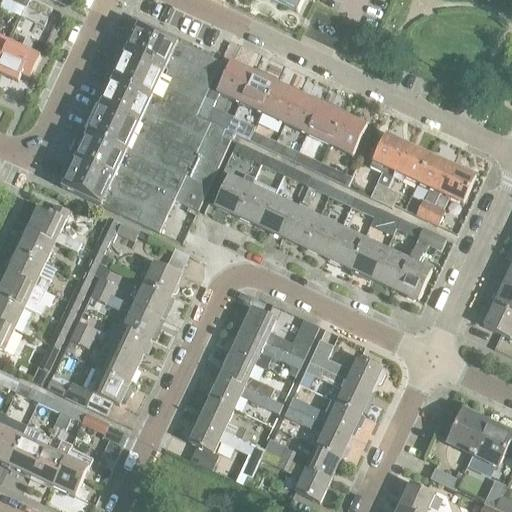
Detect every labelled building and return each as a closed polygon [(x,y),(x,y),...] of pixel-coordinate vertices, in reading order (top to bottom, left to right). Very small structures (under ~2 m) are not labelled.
[(5,0),(6,0),(26,10),(30,1),(28,0),(5,0)] [(269,0),(268,1),(298,15),(305,1),(314,5),(316,0),(269,0)] [(22,18),(45,28),(53,12),(30,1),(26,10),(22,18)] [(138,29),(126,53),(210,91),(221,66),(155,36),(156,34),(143,28),(142,31),(138,29)] [(0,66),(10,45),(0,40),(0,66)] [(41,60),(10,45),(0,66),(0,76),(18,85),(22,77),(31,81),(41,60)] [(126,53),(113,81),(190,118),(183,132),(228,153),(231,146),(222,142),(226,135),(220,132),(197,121),(206,99),(210,91),(126,53)] [(217,95),(240,106),(254,75),(231,65),(217,95)] [(240,106),(262,116),(277,86),(254,75),(240,106)] [(113,81),(101,108),(222,166),(228,153),(183,132),(190,118),(113,81)] [(262,116),(285,127),(299,96),(277,86),(262,116)] [(285,127),(307,138),(322,107),(299,96),(285,127)] [(197,121),(220,132),(225,122),(212,116),(218,105),(206,99),(197,121)] [(307,138),(330,148),(344,118),(322,107),(307,138)] [(101,108),(88,135),(186,182),(209,193),(222,166),(101,108)] [(344,118),(330,148),(353,159),(367,128),(344,118)] [(237,137),(250,143),(254,133),(241,127),(237,137)] [(250,143),(272,154),(277,144),(254,133),(250,143)] [(88,135),(75,162),(173,209),(175,204),(186,182),(88,135)] [(393,181),(396,175),(408,148),(386,137),(370,171),(383,176),(393,181)] [(272,154),(295,165),(299,154),(277,144),(272,154)] [(419,186),(431,158),(408,148),(396,175),(393,181),(402,185),(405,179),(419,186)] [(239,158),(262,168),(266,159),(243,149),(239,158)] [(295,165),(317,175),(322,165),(299,154),(295,165)] [(419,186),(441,196),(453,169),(431,158),(419,186)] [(262,168),(284,179),(288,170),(266,159),(262,168)] [(173,209),(75,162),(62,191),(159,237),(173,209)] [(322,165),(317,175),(350,190),(354,180),(322,165)] [(435,210),(428,224),(439,229),(446,215),(444,214),(450,200),(464,207),(477,179),(453,169),(441,196),(435,210)] [(284,179),(306,189),(311,180),(288,170),(284,179)] [(215,209),(238,220),(252,189),(255,182),(245,177),(242,185),(229,179),(215,209)] [(315,193),(329,200),(333,190),(311,180),(306,189),(315,193)] [(186,182),(175,204),(198,215),(199,214),(209,193),(186,182)] [(378,186),(372,201),(382,205),(389,191),(378,186)] [(238,220),(260,230),(274,200),(252,189),(238,220)] [(315,193),(306,189),(300,204),(308,207),(315,193)] [(329,200),(351,210),(356,201),(333,190),(329,200)] [(400,196),(389,191),(382,205),(394,211),(400,196)] [(260,230),(282,241),(297,210),(274,200),(260,230)] [(351,210),(374,220),(378,211),(356,201),(351,210)] [(417,219),(428,224),(435,210),(424,205),(417,219)] [(28,233),(56,246),(78,256),(82,247),(60,237),(70,215),(56,209),(52,217),(39,211),(28,233)] [(282,241),(305,251),(319,221),(297,210),(282,241)] [(374,220),(396,231),(400,222),(378,211),(374,220)] [(110,221),(91,262),(100,266),(104,257),(119,225),(110,221)] [(305,251),(327,262),(341,231),(319,221),(305,251)] [(396,231),(419,242),(423,232),(400,222),(396,231)] [(117,236),(135,245),(140,236),(121,227),(117,236)] [(327,262),(350,272),(364,242),(341,231),(327,262)] [(409,263),(395,293),(418,304),(432,274),(421,268),(430,249),(441,254),(447,243),(423,232),(419,242),(409,263)] [(28,233),(18,255),(46,267),(56,246),(28,233)] [(372,283),(386,252),(364,242),(350,272),(352,274),(352,278),(359,281),(362,278),(372,283)] [(372,283),(395,293),(409,263),(386,252),(372,283)] [(18,255),(8,276),(44,294),(50,283),(41,278),(46,267),(18,255)] [(104,257),(100,266),(110,271),(114,262),(104,257)] [(91,262),(81,284),(90,288),(100,266),(91,262)] [(179,291),(177,287),(182,278),(155,265),(145,288),(171,300),(173,297),(177,296),(179,291)] [(0,293),(0,299),(25,311),(41,318),(45,308),(39,305),(44,294),(8,276),(0,293)] [(101,281),(96,291),(115,300),(120,290),(101,281)] [(81,284),(70,306),(79,310),(90,288),(81,284)] [(496,305),(495,308),(511,315),(511,289),(505,286),(501,295),(497,295),(494,302),(496,305)] [(170,302),(171,300),(145,288),(135,309),(161,322),(165,314),(169,315),(174,304),(170,302)] [(115,300),(96,291),(92,300),(111,309),(115,300)] [(0,299),(0,325),(15,333),(25,311),(0,299)] [(70,306),(60,327),(69,331),(79,310),(70,306)] [(511,315),(495,308),(484,330),(511,343),(511,315)] [(135,309),(125,331),(151,343),(152,342),(155,343),(161,332),(157,330),(161,322),(135,309)] [(242,334),(305,363),(315,341),(301,335),(295,348),(270,336),(277,323),(253,312),(242,334)] [(15,333),(0,325),(0,352),(5,355),(15,333)] [(80,326),(76,335),(95,344),(100,335),(80,326)] [(60,327),(50,349),(59,353),(69,331),(60,327)] [(125,331),(114,353),(141,365),(151,343),(125,331)] [(232,356),(256,368),(261,356),(279,365),(280,364),(300,373),(305,363),(242,334),(238,343),(234,343),(229,352),(232,356)] [(95,344),(76,335),(72,345),(91,354),(95,344)] [(328,363),(334,350),(320,344),(310,366),(373,395),(377,386),(379,387),(381,387),(385,378),(385,375),(382,374),(383,373),(359,361),(353,375),(328,363)] [(59,353),(50,349),(40,371),(49,375),(59,353)] [(111,361),(104,375),(131,387),(141,365),(114,353),(106,349),(102,357),(111,361)] [(232,356),(221,378),(271,402),(275,393),(250,381),(256,368),(232,356)] [(344,394),(338,406),(362,417),(373,395),(310,366),(306,376),(344,394)] [(97,371),(87,394),(54,378),(48,392),(87,411),(94,397),(120,409),(124,400),(127,402),(133,390),(130,389),(131,387),(104,375),(97,371)] [(0,387),(16,395),(20,386),(0,376),(0,387)] [(221,378),(211,400),(235,412),(241,399),(280,417),(284,408),(271,402),(221,378)] [(16,395),(38,405),(42,396),(20,386),(16,395)] [(38,405),(60,416),(64,407),(42,396),(38,405)] [(211,400),(201,423),(231,437),(236,428),(229,424),(235,412),(211,400)] [(364,420),(361,419),(362,417),(338,406),(329,402),(323,415),(294,401),(289,410),(352,440),(356,430),(358,431),(361,430),(365,422),(364,420)] [(60,416),(83,427),(87,417),(64,407),(60,416)] [(317,450),(341,461),(342,460),(344,461),(347,461),(350,452),(350,450),(347,449),(352,440),(289,410),(285,420),(323,438),(317,450)] [(447,446),(472,458),(488,425),(462,413),(447,446)] [(87,417),(83,427),(105,437),(109,428),(87,417)] [(261,463),(265,454),(266,453),(250,446),(236,439),(231,437),(201,423),(190,446),(214,457),(220,445),(261,464),(261,463)] [(511,436),(488,425),(472,458),(498,470),(511,439),(511,436)] [(0,428),(0,464),(8,468),(22,439),(0,429),(0,428)] [(240,430),(236,439),(250,446),(254,436),(240,430)] [(22,474),(30,478),(44,449),(46,444),(39,440),(36,446),(22,439),(8,468),(10,469),(10,473),(19,477),(22,474)] [(44,484),(53,489),(70,452),(72,448),(62,443),(57,455),(44,449),(30,478),(33,479),(32,483),(41,487),(44,484)] [(270,444),(266,453),(265,454),(282,461),(331,484),(341,461),(317,450),(311,463),(270,444)] [(70,452),(53,489),(76,500),(93,462),(70,452)] [(265,454),(261,463),(277,471),(302,482),(296,496),(320,507),(331,484),(282,461),(265,454)] [(244,471),(237,485),(243,488),(248,479),(253,481),(255,476),(250,474),(244,471)] [(431,482),(456,493),(461,483),(435,471),(431,482)] [(248,480),(244,488),(252,491),(255,484),(248,480)] [(487,505),(498,510),(509,487),(498,482),(487,505)] [(400,509),(406,511),(431,511),(428,511),(435,497),(411,486),(400,509)]
